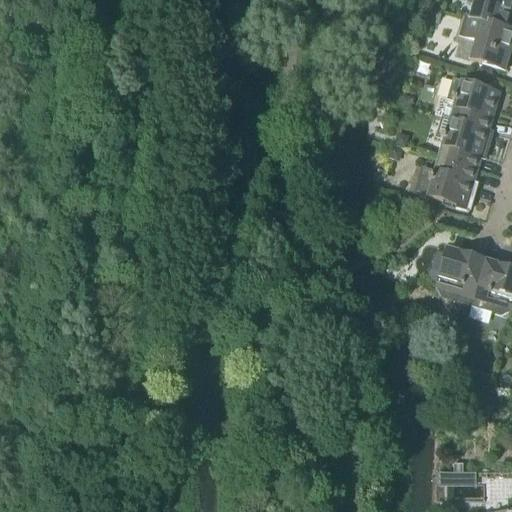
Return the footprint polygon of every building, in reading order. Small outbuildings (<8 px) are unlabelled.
[(511,0),(470,0),(476,2),(470,21),(470,22),(504,32),(505,31),(511,6),(511,0)] [(509,32),(505,31),(504,32),(470,22),(470,21),(466,19),(460,39),(476,44),(470,63),(505,73),(511,49),(511,46),(505,44),(509,32)] [(488,135),(500,97),(454,83),(449,101),(442,99),(437,117),(443,119),(443,121),(451,124),(450,125),(488,136),(488,135)] [(492,136),(488,135),(488,136),(450,125),(451,124),(443,121),(437,140),(445,142),(439,162),(477,173),(484,147),(488,149),(492,136)] [(477,173),(439,162),(433,181),(425,179),(420,198),(469,213),(473,200),(469,199),(477,173)] [(483,264),(446,253),(445,255),(443,254),(434,259),(430,272),(425,275),(432,289),(436,291),(441,301),(469,309),(483,264)] [(511,272),(483,264),(469,309),(501,319),(511,312),(511,314),(511,312),(511,272)] [(492,380),(482,377),(478,390),(488,393),(492,380)] [(438,475),(438,490),(453,490),(454,475),(438,475)]
